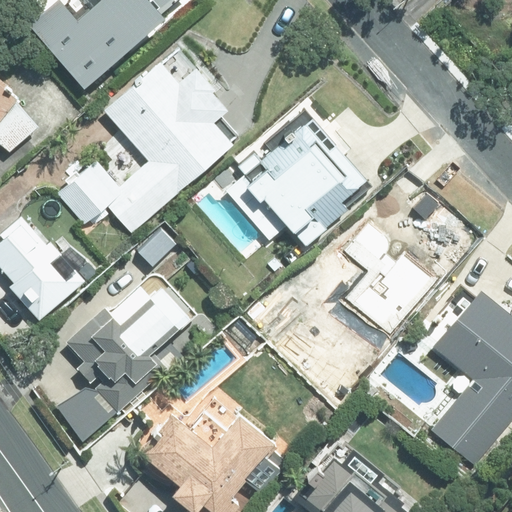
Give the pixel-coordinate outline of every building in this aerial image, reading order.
[(164,6),(171,0),(104,0),(86,16),(71,0),(54,0),(32,19),(90,86),(172,15),(164,6)] [(164,58),(106,108),(151,160),(121,185),(98,158),(61,190),(91,224),(112,206),(133,230),(236,142),(217,120),(234,105),(199,65),(182,79),(164,58)] [(0,138),(29,104),(0,80),(0,138)] [(268,142),(241,166),(309,245),(352,208),(343,198),(371,174),(317,112),(274,149),(268,142)] [(47,240),(25,215),(0,237),(0,260),(18,281),(12,286),(41,319),(88,279),(51,237),(47,240)] [(377,230),(299,322),(335,352),(342,344),(365,364),(421,298),(415,293),(447,255),(400,216),(384,235),(377,230)] [(109,305),(70,340),(86,358),(78,365),(94,383),(73,402),(69,397),(55,408),(85,443),(148,388),(140,379),(161,361),(154,353),(201,312),(161,266),(112,309),(109,305)] [(511,421),(511,310),(485,288),(439,346),(477,376),(434,429),(478,464),(511,421)] [(173,408),(141,450),(184,483),(178,491),(192,502),(184,511),(251,511),(253,510),(234,496),(278,439),(242,411),(231,425),(200,402),(187,418),(173,408)] [(416,511),(379,483),(387,473),(356,449),(349,459),(339,451),(299,500),(313,511),(416,511)]
